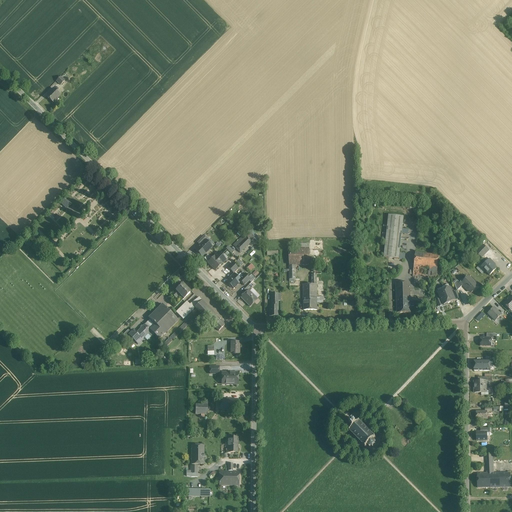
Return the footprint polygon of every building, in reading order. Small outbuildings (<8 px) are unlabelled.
[(62,77),(61,76),(56,81),(60,85),(65,80),(62,77)] [(53,89),(46,96),(52,102),(60,95),(53,89)] [(72,204),(65,198),(60,203),(62,205),(63,205),(67,209),(72,204)] [(403,217),(388,215),(384,257),(399,259),(403,217)] [(254,239),(248,232),(244,235),(251,242),(254,239)] [(244,235),(234,246),(240,253),(251,242),(244,235)] [(205,240),(195,250),(202,257),(212,247),(205,240)] [(488,251),(483,245),(476,253),(481,258),(488,251)] [(294,250),(289,250),(289,262),(295,262),(309,262),(309,250),(294,250)] [(226,260),(218,252),(212,259),(208,255),(204,259),(208,263),(215,270),(222,264),(226,260)] [(439,256),(415,253),(414,266),(418,267),(437,269),(439,256)] [(493,263),(489,260),(482,267),(490,275),(496,269),(492,265),(493,263)] [(437,269),(418,267),(417,275),(436,277),(437,269)] [(321,270),(312,270),(312,274),(312,278),(316,278),(316,274),(321,274),(321,270)] [(234,274),(226,282),(233,289),(240,282),(241,281),(240,279),(234,274)] [(249,277),(245,274),(240,279),(241,281),(240,282),(244,286),(249,281),(251,279),(249,277)] [(478,287),(469,277),(465,280),(464,279),(459,283),(462,286),(463,286),(468,291),(469,290),(472,293),(478,287)] [(459,283),(457,281),(454,284),(457,291),(462,286),(459,283)] [(410,283),(396,283),(396,304),(410,303),(410,298),(410,283)] [(317,297),(316,284),(312,284),(303,284),(303,297),(317,297)] [(190,293),(182,285),(176,291),(181,296),(184,299),(190,293)] [(455,300),(449,287),(444,290),(449,303),(455,300)] [(249,290),(248,290),(246,292),(241,298),(250,307),(255,302),(254,301),(257,299),(249,290)] [(444,290),(438,292),(444,305),(449,303),(444,290)] [(176,291),(172,295),(177,299),(181,296),(176,291)] [(199,297),(189,304),(191,306),(180,316),(183,319),(195,307),(202,300),(199,297)] [(317,297),(303,297),(304,310),(317,310),(317,300),(317,297)] [(217,315),(202,300),(195,307),(197,310),(203,316),(210,322),(216,317),(217,315)] [(278,301),(272,301),(272,307),(269,307),(269,317),(278,317),(278,301)] [(187,302),(176,312),(180,316),(191,306),(189,304),(187,302)] [(410,303),(396,304),(397,313),(411,312),(410,304),(410,303)] [(161,304),(158,306),(159,307),(149,318),(150,319),(154,323),(156,326),(165,334),(178,320),(161,304)] [(501,315),(494,308),(488,314),(495,321),(501,315)] [(203,316),(197,310),(160,346),(163,349),(191,322),(194,325),(203,316)] [(224,325),(216,317),(210,322),(218,331),(224,325)] [(165,334),(156,326),(154,323),(150,319),(144,325),(151,331),(154,335),(159,339),(165,334)] [(144,325),(136,333),(142,340),(148,334),(151,331),(144,325)] [(132,331),(131,331),(132,332),(131,333),(129,335),(130,336),(138,344),(142,340),(136,333),(134,331),(134,330),(133,330),(132,330),(132,331)] [(487,338),(480,338),(480,346),(491,347),(491,338),(487,338)] [(240,342),(236,342),(231,342),(230,352),(240,353),(240,342)] [(490,361),(474,361),(474,371),(490,371),(490,361)] [(210,366),(210,374),(220,374),(220,365),(210,366)] [(238,373),(222,373),(222,384),(238,384),(238,373)] [(480,381),(474,381),(474,393),(481,393),(481,395),(489,395),(488,391),(486,391),(486,382),(486,381),(480,381)] [(238,399),(220,399),(220,410),(238,410),(238,399)] [(201,404),(195,404),(195,414),(207,414),(207,404),(201,404)] [(485,411),(476,412),(476,420),(487,419),(491,419),(491,414),(487,415),(487,412),(487,411),(485,411)] [(362,425),(359,422),(360,422),(359,421),(359,422),(358,421),(358,422),(356,425),(353,422),(354,422),(353,421),(353,422),(352,421),(352,422),(350,425),(350,424),(349,425),(350,425),(349,426),(350,426),(352,428),(350,430),(349,430),(349,431),(349,432),(350,431),(352,434),(353,435),(356,437),(355,437),(356,438),(359,440),(358,440),(359,441),(362,443),(361,444),(362,444),(365,446),(364,447),(365,447),(366,447),(366,446),(367,445),(369,447),(369,448),(370,447),(372,447),(372,448),(373,447),(374,445),(375,445),(376,445),(375,444),(375,442),(376,442),(375,441),(374,441),(373,440),(374,438),(375,439),(375,438),(375,437),(374,437),(372,434),(371,434),(369,431),(368,431),(365,428),(366,428),(365,428),(362,425),(363,425),(362,424),(362,425)] [(487,432),(476,432),(476,441),(487,441),(487,432)] [(238,437),(228,437),(228,452),(238,452),(238,437)] [(204,445),(191,445),(191,464),(197,464),(204,464),(204,445)] [(510,473),(494,473),(494,471),(492,471),(491,454),(486,454),(487,474),(487,488),(510,487),(510,473)] [(228,472),(219,472),(219,480),(219,485),(239,485),(239,472),(233,472),(228,472)] [(487,474),(477,474),(477,488),(487,488),(487,474)]
